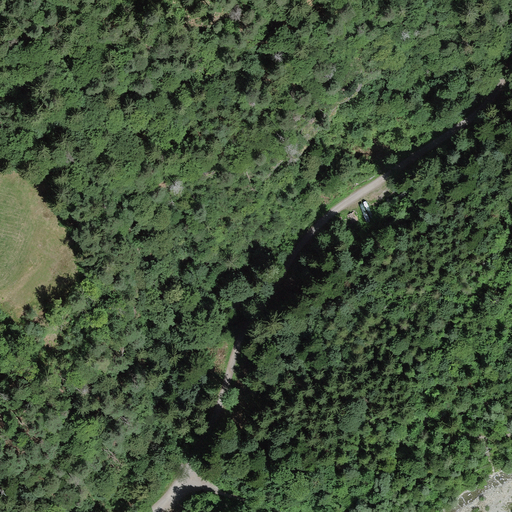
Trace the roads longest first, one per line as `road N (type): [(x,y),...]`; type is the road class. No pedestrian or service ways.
road 1 (track): [(150,511),(194,455),(237,347),(307,235),(339,204),(492,99),(511,67)]
road 2 (track): [(295,0),(248,52),(202,77),(0,93)]
